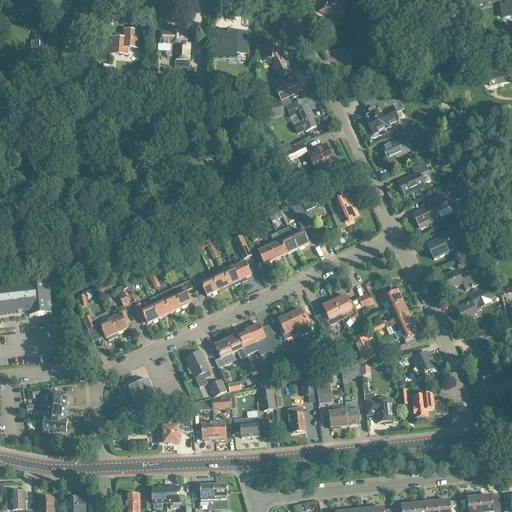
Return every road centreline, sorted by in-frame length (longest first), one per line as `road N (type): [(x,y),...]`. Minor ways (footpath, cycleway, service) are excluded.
road 1 (residential): [(97,377),(397,239)]
road 2 (residential): [(397,239),(286,3)]
road 3 (residential): [(252,502),(511,475)]
road 4 (secondary): [(242,461),(466,440)]
road 5 (residential): [(466,440),(450,345),(397,239)]
road 6 (secondary): [(102,468),(242,461)]
road 7 (residential): [(151,0),(286,3)]
